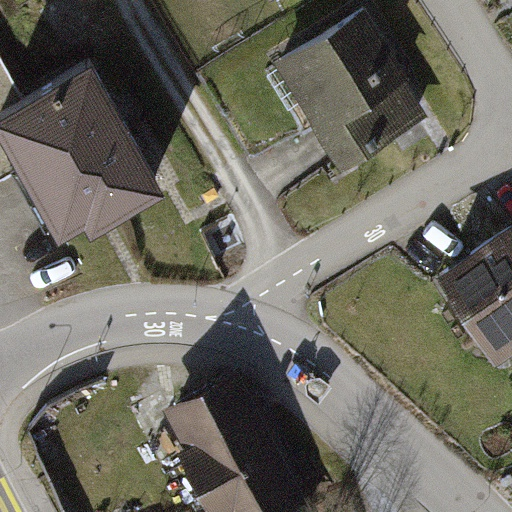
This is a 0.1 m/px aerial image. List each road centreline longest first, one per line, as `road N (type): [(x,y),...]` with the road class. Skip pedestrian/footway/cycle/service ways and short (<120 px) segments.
road 1 (residential): [(511,149),(222,332)]
road 2 (residential): [(460,511),(336,391),(274,349),(222,332)]
road 3 (residential): [(222,332),(131,323),(71,337),(0,371)]
road 4 (residential): [(443,0),(511,107)]
